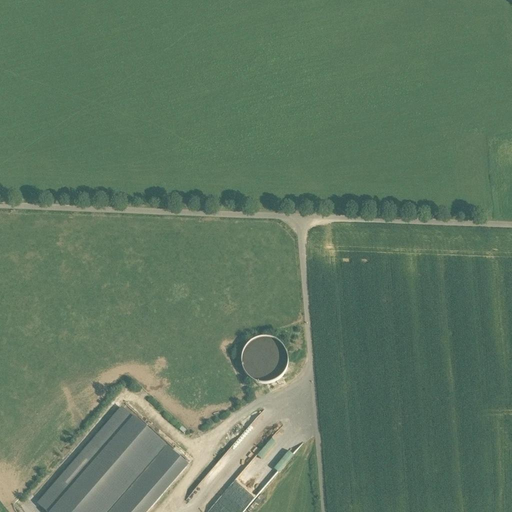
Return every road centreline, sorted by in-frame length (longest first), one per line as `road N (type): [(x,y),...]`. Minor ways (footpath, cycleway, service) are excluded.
road 1 (track): [(511,226),(0,205)]
road 2 (track): [(299,218),(323,511)]
